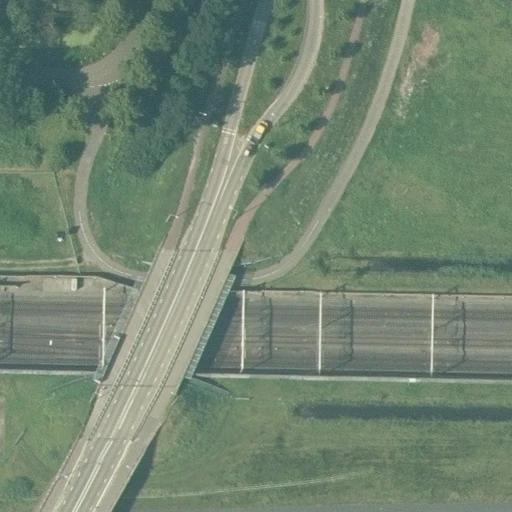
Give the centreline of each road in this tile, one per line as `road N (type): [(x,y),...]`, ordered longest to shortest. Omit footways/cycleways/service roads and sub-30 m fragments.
road 1 (secondary): [(195,253),(258,132),(303,73),(316,0)]
road 2 (secondary): [(76,511),(195,253)]
road 3 (secondary): [(266,0),(195,253)]
road 4 (unclassified): [(103,73),(81,190),(92,248)]
